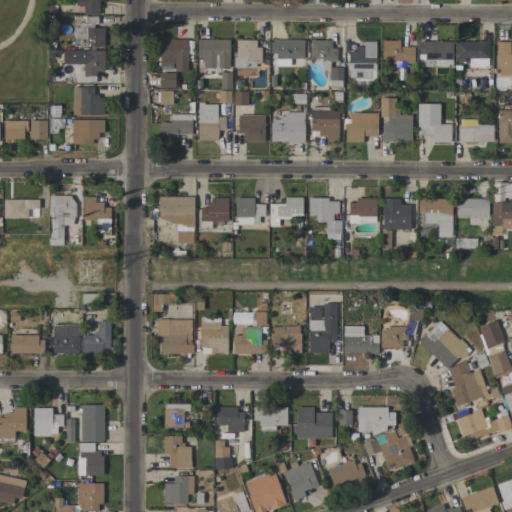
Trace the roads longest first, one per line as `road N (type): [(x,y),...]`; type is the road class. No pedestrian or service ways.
road 1 (residential): [(0,379),(406,378),(449,474)]
road 2 (residential): [(0,170),(511,173)]
road 3 (residential): [(135,511),(136,0)]
road 4 (residential): [(137,21),(511,19)]
road 5 (residential): [(341,511),(511,450)]
